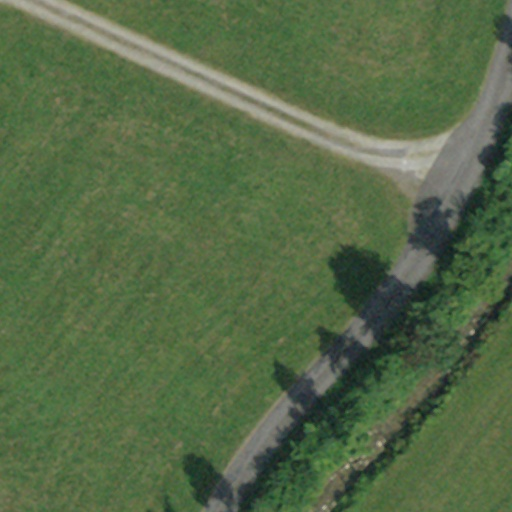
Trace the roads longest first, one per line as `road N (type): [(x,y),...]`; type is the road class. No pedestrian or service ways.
road 1 (unclassified): [(227,511),(424,248),(511,44)]
road 2 (track): [(460,172),(353,146),(27,0)]
